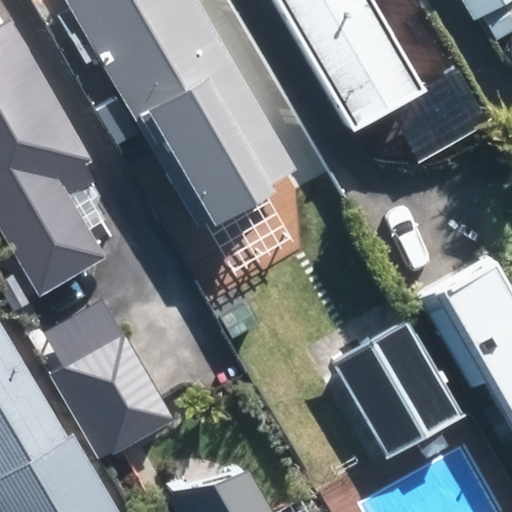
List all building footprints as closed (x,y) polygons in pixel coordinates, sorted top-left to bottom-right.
[(66,0),(137,121),(150,114),(214,225),(300,176),(197,0),(66,0)] [(420,88),(368,0),(274,0),(350,128),(420,88)] [(453,0),(463,16),(488,0),(453,0)] [(0,237),(31,290),(99,251),(53,172),(84,154),(0,10),(0,237)] [(472,375),(511,446),(511,308),(510,310),(477,253),(410,291),(461,381),(472,375)] [(26,296),(9,265),(0,270),(0,289),(9,307),(26,296)] [(59,362),(47,369),(95,455),(169,411),(122,328),(115,332),(93,293),(39,325),(59,362)] [(112,511),(0,314),(0,511),(112,511)] [(389,459),(459,419),(400,318),(330,359),(389,459)] [(230,478),(226,467),(161,484),(167,511),(259,511),(237,473),(230,478)]
